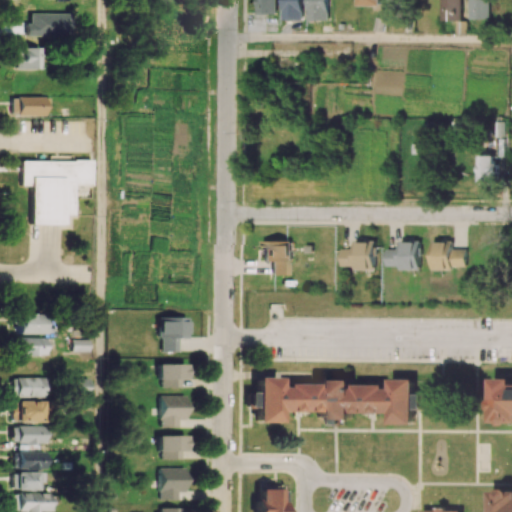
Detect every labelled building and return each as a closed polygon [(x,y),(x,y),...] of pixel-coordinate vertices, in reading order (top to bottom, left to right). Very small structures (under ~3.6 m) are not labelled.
[(276,0),(257,0),(257,13),(277,14),(276,0)] [(303,0),(282,0),(282,20),(303,20),(303,0)] [(307,0),(307,20),(328,20),(328,0),(307,0)] [(405,0),(387,0),(387,19),(405,20),(405,0)] [(462,20),(461,0),(441,0),(441,20),(462,20)] [(469,0),(470,18),(490,18),(489,0),(469,0)] [(13,70),(38,70),(38,48),(13,48),(13,70)] [(48,107),(48,97),(9,98),(9,116),(42,115),(42,107),(48,107)] [(479,183),(497,183),(497,155),(479,155),(479,183)] [(17,159),(91,159),(91,183),(75,183),(75,211),(63,211),(63,223),(45,223),(27,223),(27,185),(17,185),(17,159)] [(287,275),(287,262),(291,262),(291,240),(263,241),(263,262),(270,262),(271,276),(287,275)] [(341,249),(341,268),(375,269),(376,241),(355,241),(355,249),(341,249)] [(421,268),(421,241),(401,241),(400,249),(386,249),(386,268),(421,268)] [(433,269),(467,268),(467,249),(454,249),(453,241),(432,241),(433,269)] [(15,334),(46,334),(46,324),(40,324),(41,314),(15,314),(15,334)] [(160,352),(176,352),(176,338),(185,338),(185,317),(156,318),(157,339),(160,339),(160,352)] [(14,337),(14,355),(45,356),(46,338),(14,337)] [(87,340),(70,340),(70,351),(87,352),(87,340)] [(179,388),(179,379),(185,380),(185,364),(155,364),(155,380),(159,380),(159,387),(179,388)] [(252,376),(418,377),(418,423),(252,422),(252,376)] [(45,396),(45,377),(9,379),(10,398),(45,396)] [(88,379),(67,378),(66,394),(87,395),(88,379)] [(511,378),(493,378),(493,398),(490,402),(490,406),(493,410),(493,422),(501,422),(504,425),(509,425),(511,422),(511,378)] [(177,427),(177,420),(184,420),(183,396),(157,396),(158,428),(177,427)] [(8,422),(43,423),(43,402),(9,401),(8,422)] [(9,425),(8,444),(35,445),(35,443),(43,443),(44,426),(9,425)] [(156,460),(179,459),(179,451),(184,451),(184,436),(156,436),(156,460)] [(41,452),(10,452),(10,470),(42,469),(41,452)] [(183,468),(157,468),(157,500),(183,500),(183,468)] [(38,490),(38,472),(10,472),(10,490),(38,490)] [(280,511),(280,485),(254,486),(254,511),(280,511)] [(495,511),(511,511),(511,490),(495,490),(495,511)]
